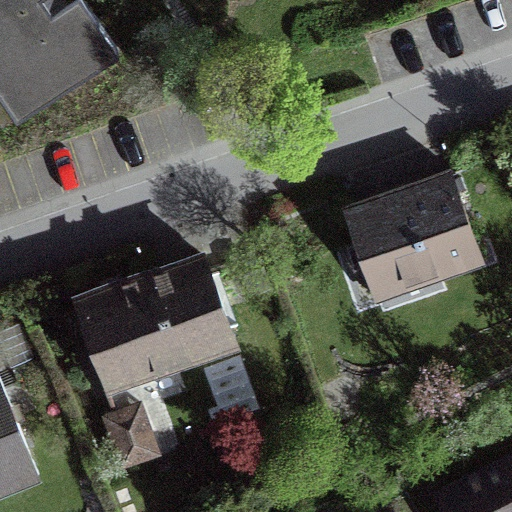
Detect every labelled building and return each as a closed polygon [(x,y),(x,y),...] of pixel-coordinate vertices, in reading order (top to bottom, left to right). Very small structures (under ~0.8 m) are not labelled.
[(0,0),(0,89),(16,114),(116,50),(93,13),(84,0),(0,0)] [(452,172),(347,208),(377,296),(482,260),(452,172)] [(204,255),(82,297),(111,381),(234,338),(204,255)] [(0,382),(0,487),(36,473),(0,382)] [(142,401),(108,412),(125,461),(159,450),(142,401)] [(511,511),(511,461),(444,494),(452,511),(511,511)]
